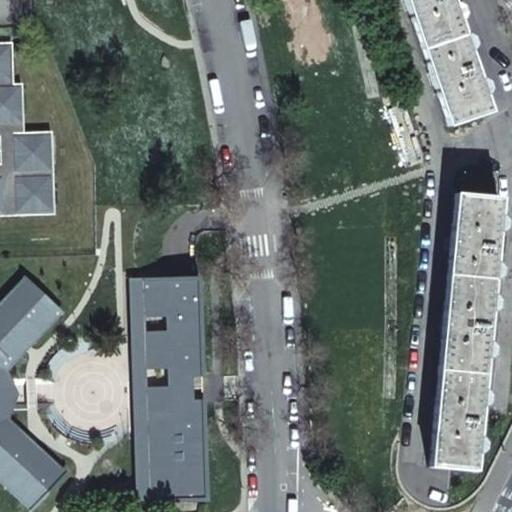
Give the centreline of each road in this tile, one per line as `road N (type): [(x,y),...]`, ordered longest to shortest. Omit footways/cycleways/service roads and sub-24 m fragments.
road 1 (residential): [(217,0),(241,101),(260,247),(275,511)]
road 2 (unknown): [(467,511),(425,490),(419,462),(442,149),(511,112)]
